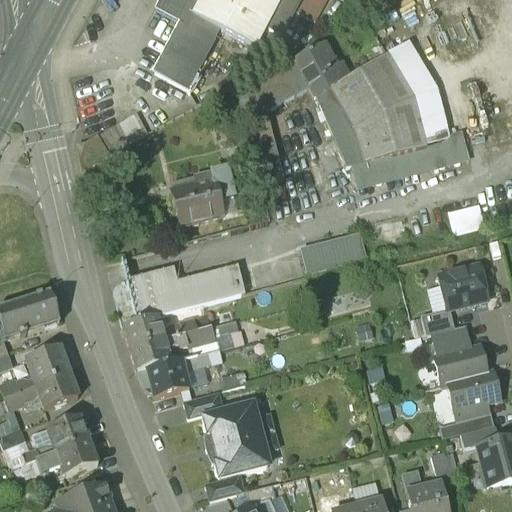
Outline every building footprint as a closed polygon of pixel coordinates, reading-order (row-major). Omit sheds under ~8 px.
[(264,31),(206,0),(194,0),(191,2),(188,7),(187,11),(189,16),(192,18),(185,32),(179,29),(153,77),(185,94),(211,45),(210,45),(217,33),(253,52),(264,31)] [(163,0),(156,15),(185,32),(192,18),(189,16),(187,11),(188,7),(191,2),(194,0),(163,0)] [(299,0),(206,0),(264,31),(279,39),(299,0)] [(318,23),(331,0),(309,0),(301,14),(318,23)] [(335,71),(323,50),(293,67),(308,93),(314,103),(314,104),(350,83),(340,68),(335,71)] [(350,83),(314,104),(345,174),(350,173),(426,153),(412,109),(384,63),(350,83)] [(293,67),(236,100),(258,190),(282,184),(265,117),(308,93),(293,67)] [(134,116),(96,140),(108,159),(146,138),(134,116)] [(96,140),(85,147),(86,147),(87,147),(92,169),(108,159),(96,140)] [(426,153),(350,173),(356,196),(468,167),(462,144),(426,153)] [(86,147),(75,150),(81,175),(92,169),(87,147),(86,147)] [(226,176),(194,183),(196,191),(170,198),(178,234),(187,232),(187,233),(199,230),(199,229),(222,223),(216,198),(230,194),(226,176)] [(457,241),(489,232),(483,208),(451,217),(457,241)] [(355,239),(298,251),(303,277),(361,265),(355,239)] [(235,266),(174,282),(172,272),(123,284),(134,327),(156,322),(244,299),(235,266)] [(477,272),(436,283),(444,316),(445,316),(448,315),(486,305),(477,272)] [(48,296),(0,311),(0,329),(0,330),(0,344),(1,346),(17,340),(20,342),(23,341),(25,338),(58,327),(48,296)] [(444,316),(419,322),(424,342),(431,341),(453,335),(448,315),(445,316),(444,316)] [(134,327),(121,331),(128,354),(181,340),(178,331),(166,334),(166,335),(160,337),(156,322),(134,327)] [(193,325),(178,329),(178,331),(181,340),(186,339),(196,336),(193,325)] [(369,329),(359,332),(362,343),(372,341),(369,329)] [(196,336),(186,339),(189,351),(212,345),(208,333),(196,336)] [(453,335),(431,341),(436,364),(468,356),(462,333),(453,335)] [(181,340),(128,354),(135,377),(168,368),(164,354),(176,351),(176,354),(189,351),(186,339),(181,340)] [(57,351),(24,364),(32,384),(27,386),(22,385),(14,388),(13,385),(0,390),(0,398),(2,405),(68,379),(57,351)] [(436,364),(432,365),(440,393),(446,391),(445,390),(484,380),(477,353),(468,356),(436,364)] [(168,368),(135,377),(143,393),(150,391),(153,403),(189,394),(184,376),(209,369),(206,358),(168,368)] [(242,376),(219,382),(222,395),(246,389),(242,376)] [(484,380),(446,390),(446,391),(455,429),(486,420),(484,409),(497,406),(490,378),(484,379),(484,380)] [(68,379),(2,405),(7,417),(23,410),(22,408),(31,404),(38,400),(43,414),(77,401),(68,379)] [(217,397),(182,406),(183,407),(182,407),(186,423),(202,419),(222,416),(217,397)] [(250,408),(222,416),(202,419),(202,421),(201,421),(206,439),(208,438),(210,445),(209,445),(211,452),(273,436),(272,434),(271,434),(271,435),(260,438),(255,421),(253,421),(250,408)] [(79,422),(46,435),(51,450),(44,450),(34,454),(38,464),(88,445),(79,422)] [(494,432),(459,441),(463,455),(475,452),(498,446),(494,432)] [(273,436),(211,452),(212,459),(214,458),(215,465),(213,466),(217,483),(218,483),(219,485),(238,478),(266,470),(263,458),(265,457),(260,440),(272,437),(272,438),(273,437),(273,436)] [(511,442),(498,446),(475,452),(479,466),(464,469),(475,511),(508,511),(511,511),(507,491),(501,492),(500,488),(511,484),(511,442)] [(38,464),(35,465),(39,480),(54,475),(57,483),(96,468),(88,445),(38,464)] [(34,454),(22,458),(26,469),(35,465),(38,464),(34,454)] [(443,459),(430,463),(436,486),(449,483),(443,459)] [(445,511),(442,494),(421,500),(416,477),(400,481),(408,511),(445,511)] [(238,478),(219,485),(204,489),(208,505),(208,506),(243,497),(238,478)] [(82,499),(59,507),(57,505),(56,506),(58,511),(109,511),(107,503),(109,502),(104,488),(81,497),(82,499)]
